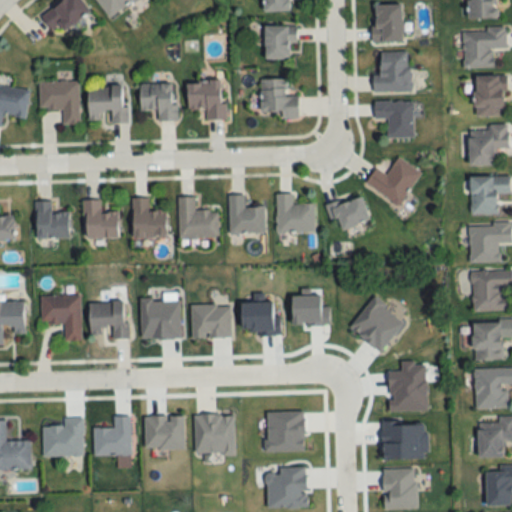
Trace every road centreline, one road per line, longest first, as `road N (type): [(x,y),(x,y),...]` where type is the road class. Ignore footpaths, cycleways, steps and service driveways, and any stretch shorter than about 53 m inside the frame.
road 1 (residential): [(0,381),(339,369)]
road 2 (residential): [(0,166),(297,158),(328,144)]
road 3 (residential): [(328,144),(330,0)]
road 4 (residential): [(339,369),(342,511)]
